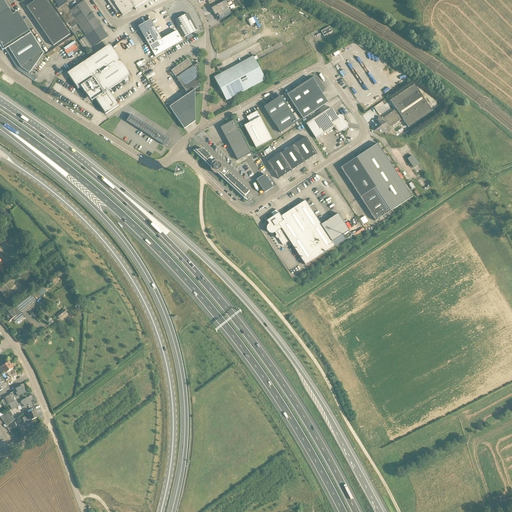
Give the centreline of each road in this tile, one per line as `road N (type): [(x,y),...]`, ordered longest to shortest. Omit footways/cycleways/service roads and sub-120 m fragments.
road 1 (motorway): [(0,119),(119,213),(191,286),(277,398),(342,511)]
road 2 (motorway): [(0,121),(100,212),(157,295),(185,403),(173,511)]
road 3 (motorway): [(378,511),(323,405),(264,323),(197,252),(88,170)]
road 4 (unclassified): [(203,126),(319,66),(365,128),(360,138),(245,209),(180,151)]
road 5 (motorway): [(355,511),(247,335),(177,252),(88,170)]
road 6 (tertiary): [(160,511),(172,411),(153,320),(102,240),(15,165)]
road 7 (track): [(399,511),(316,361),(207,239),(202,173)]
road 8 (unclassified): [(180,151),(150,163),(0,63)]
road 9 (unclassified): [(195,0),(208,37),(203,126)]
